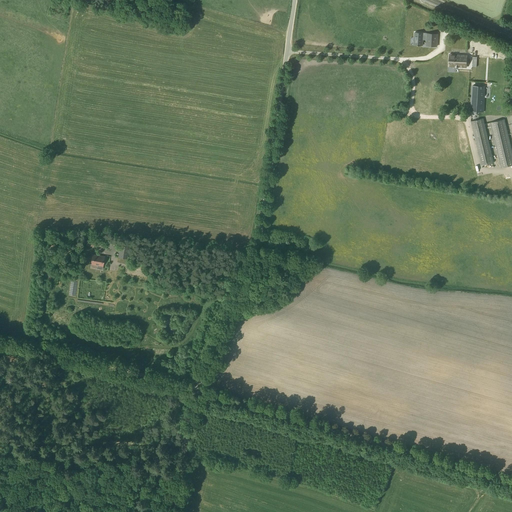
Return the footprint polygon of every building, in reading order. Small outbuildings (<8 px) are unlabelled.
[(425,40),(425,33),(415,33),(414,38),(416,38),(415,45),(422,46),(423,40),(425,40)] [(425,33),(425,40),(427,40),(426,46),(436,47),(435,51),(438,51),(439,43),(437,43),(437,34),(425,33)] [(466,68),(467,55),(449,54),(449,67),(466,68)] [(485,86),(472,85),(470,111),(483,112),(485,86)] [(481,166),(493,163),(483,118),(471,121),(481,166)] [(501,168),(511,165),(511,152),(504,119),(490,123),(501,168)] [(127,259),(129,246),(121,245),(118,257),(127,259)] [(105,256),(92,254),(91,265),(103,267),(105,256)] [(53,276),(48,271),(44,276),(50,280),(53,276)]
